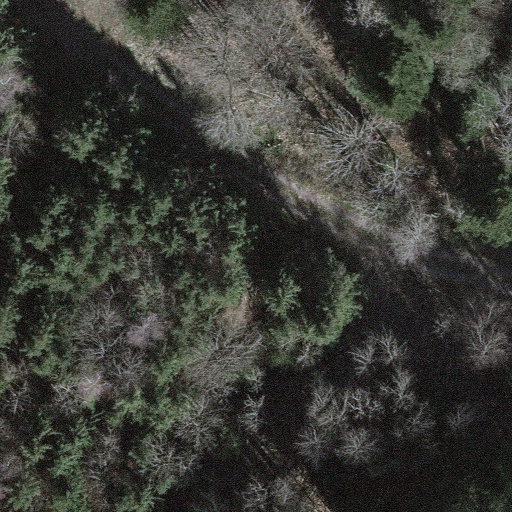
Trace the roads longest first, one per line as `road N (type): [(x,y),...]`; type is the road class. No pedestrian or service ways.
road 1 (track): [(39,0),(124,82),(300,210),(511,291)]
road 2 (track): [(61,21),(0,160)]
